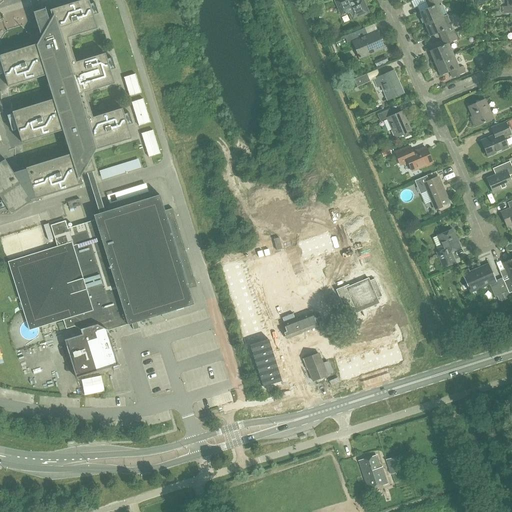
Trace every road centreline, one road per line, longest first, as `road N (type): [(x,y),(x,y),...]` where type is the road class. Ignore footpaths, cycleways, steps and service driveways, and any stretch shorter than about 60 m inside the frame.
road 1 (unclassified): [(0,403),(95,414),(182,400),(197,440)]
road 2 (secondary): [(336,406),(511,350)]
road 3 (unclassified): [(345,432),(511,378)]
road 4 (secondary): [(33,463),(134,471),(202,454)]
road 5 (secondary): [(197,440),(160,452),(33,463)]
road 6 (residential): [(486,241),(426,103)]
road 7 (unclassified): [(210,476),(345,432)]
